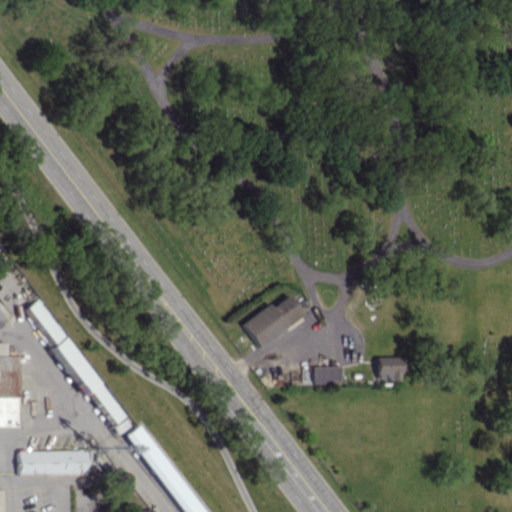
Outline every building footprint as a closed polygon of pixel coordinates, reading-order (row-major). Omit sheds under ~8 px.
[(267,306),(265,303),(237,322),(254,346),(299,314),(285,293),(267,306)] [(107,425),(118,417),(35,297),(23,306),(41,332),(42,331),(107,425)] [(2,341),(0,341),(0,425),(12,426),(13,355),(2,355),(2,341)] [(396,356),(374,356),(374,381),(397,380),(396,356)] [(309,383),(335,383),(335,365),(308,366),(309,383)] [(200,511),(134,423),(120,433),(179,511),(200,511)] [(15,474),(83,473),(83,449),(14,451),(15,474)]
